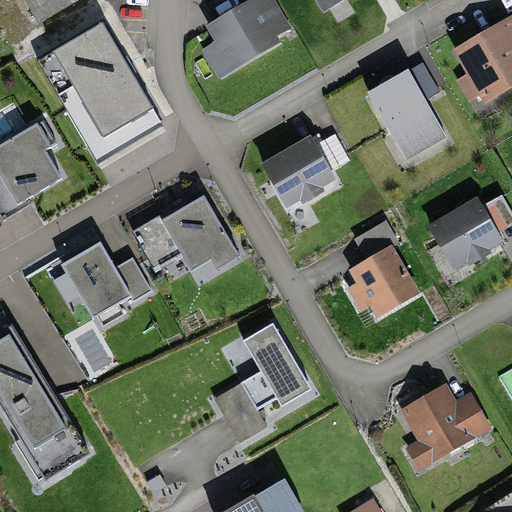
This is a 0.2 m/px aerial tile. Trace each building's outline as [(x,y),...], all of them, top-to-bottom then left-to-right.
[(297,47),(272,0),(196,39),(221,87),(297,47)] [(372,0),(301,0),(317,30),(372,0)] [(183,123),(120,13),(64,45),(127,154),(183,123)] [(511,97),(511,29),(465,60),(496,108),(511,97)] [(456,150),(425,78),(377,99),(408,170),(456,150)] [(79,175),(47,118),(0,144),(0,177),(18,209),(79,175)] [(336,180),(311,135),(260,164),(285,208),(336,180)] [(237,257),(204,194),(134,230),(154,268),(183,253),(190,268),(214,255),(219,266),(237,257)] [(510,247),(483,201),(432,231),(459,276),(510,247)] [(106,238),(60,263),(94,322),(139,297),(106,238)] [(432,300),(405,251),(353,279),(381,328),(432,300)] [(88,453),(3,311),(0,313),(0,405),(44,479),(88,453)] [(327,394),(291,326),(258,344),(275,376),(227,403),(246,437),(292,412),(327,394)] [(430,483),(503,434),(480,401),(466,411),(451,389),(406,420),(422,443),(408,452),(430,483)] [(301,511),(289,482),(242,511),(301,511)]
